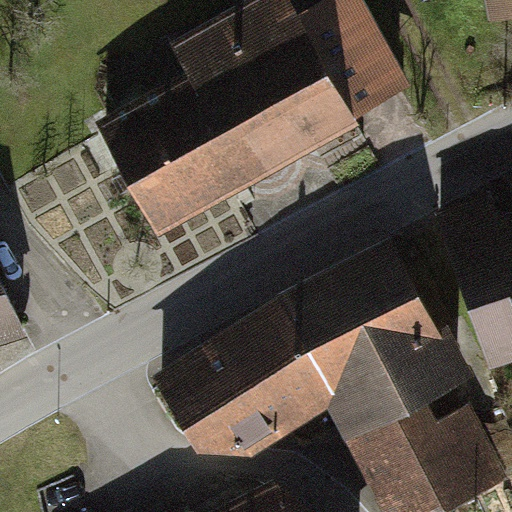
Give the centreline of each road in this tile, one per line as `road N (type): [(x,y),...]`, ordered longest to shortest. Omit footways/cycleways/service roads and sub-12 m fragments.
road 1 (tertiary): [(511,136),(88,361)]
road 2 (residential): [(343,511),(284,469),(162,449),(88,361)]
